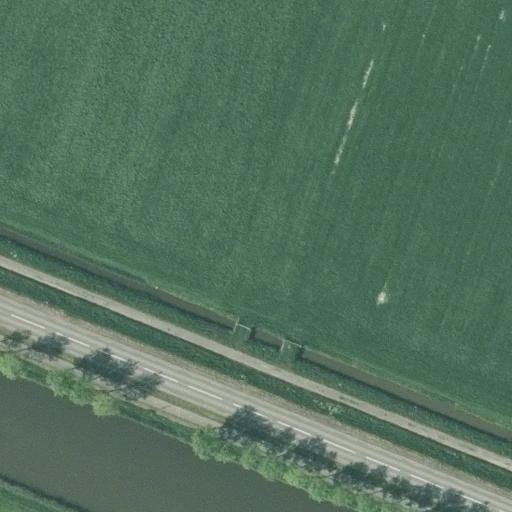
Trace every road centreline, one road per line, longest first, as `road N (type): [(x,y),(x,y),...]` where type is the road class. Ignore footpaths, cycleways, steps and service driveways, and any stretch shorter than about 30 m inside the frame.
road 1 (track): [(511,469),(0,263)]
road 2 (primary): [(505,511),(0,310)]
